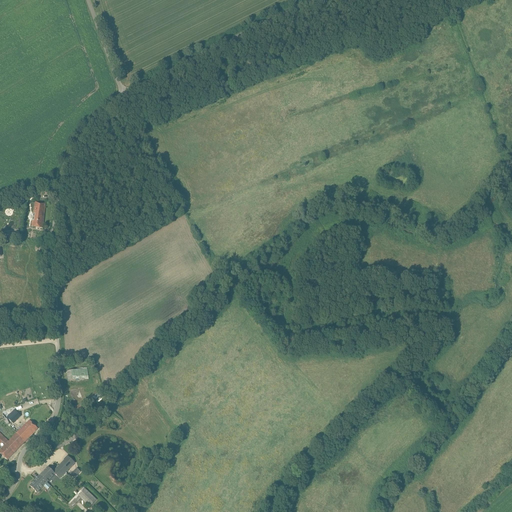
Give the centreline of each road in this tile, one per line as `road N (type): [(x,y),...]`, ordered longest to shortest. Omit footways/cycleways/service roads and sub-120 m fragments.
road 1 (unclassified): [(0,505),(23,451),(58,404),(59,180),(80,136),(124,96)]
road 2 (unclassified): [(124,96),(311,0)]
